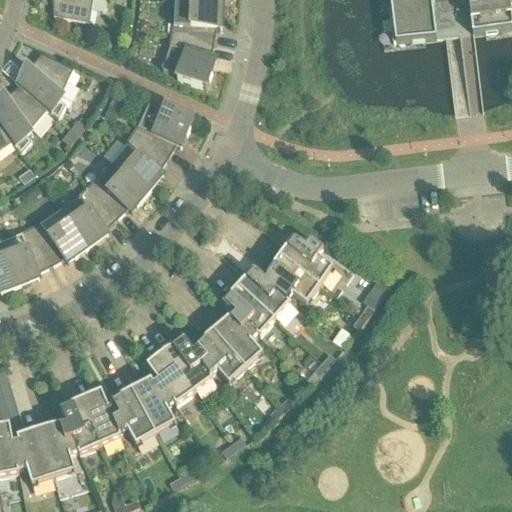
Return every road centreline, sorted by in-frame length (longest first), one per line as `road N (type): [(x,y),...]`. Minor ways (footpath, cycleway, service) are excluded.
road 1 (residential): [(0,340),(78,309),(134,273),(196,207),(230,153)]
road 2 (unclassified): [(230,153),(285,182),(324,189),(477,175)]
road 3 (residential): [(477,175),(457,0)]
road 4 (residential): [(230,153),(258,62),(265,0)]
